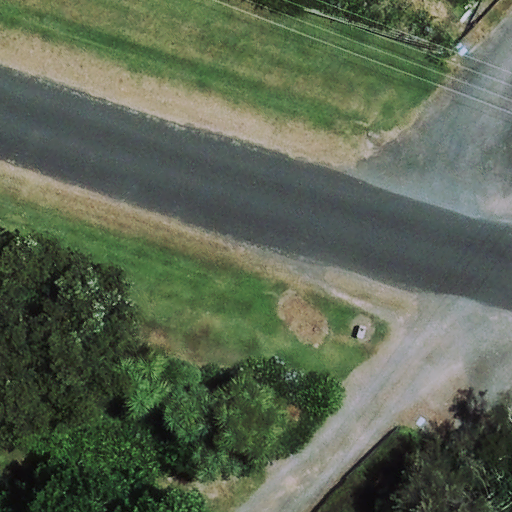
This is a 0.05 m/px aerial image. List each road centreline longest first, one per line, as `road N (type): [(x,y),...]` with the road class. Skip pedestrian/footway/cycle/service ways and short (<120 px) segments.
road 1 (residential): [(0,94),(324,219),(511,277)]
road 2 (unknown): [(324,219),(511,37)]
